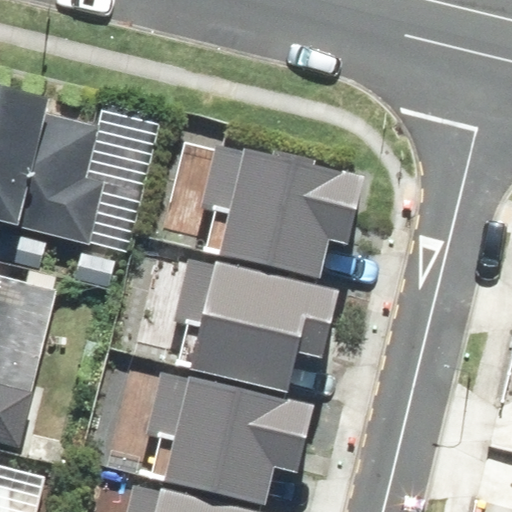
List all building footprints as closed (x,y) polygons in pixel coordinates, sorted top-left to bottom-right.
[(0,221),(3,209),(39,218),(37,225),(101,241),(116,180),(98,175),(111,124),(66,113),(72,88),(30,78),(0,70),(0,221)] [(222,253),(322,277),(331,240),(355,246),(371,177),(315,164),(316,160),(274,150),(273,154),(246,148),(245,151),(217,144),(203,206),(231,213),(222,253)] [(189,366),(290,390),(298,353),(322,359),(339,290),(214,260),(213,264),(185,257),(170,319),(199,326),(189,366)] [(0,435),(31,443),(44,390),(0,379),(0,348),(20,264),(0,259),(0,435)] [(164,482),(265,506),(274,468),(298,474),(314,406),(189,376),(188,379),(160,373),(145,435),(174,441),(164,482)] [(257,511),(160,489),(159,492),(131,485),(124,511),(257,511)]
